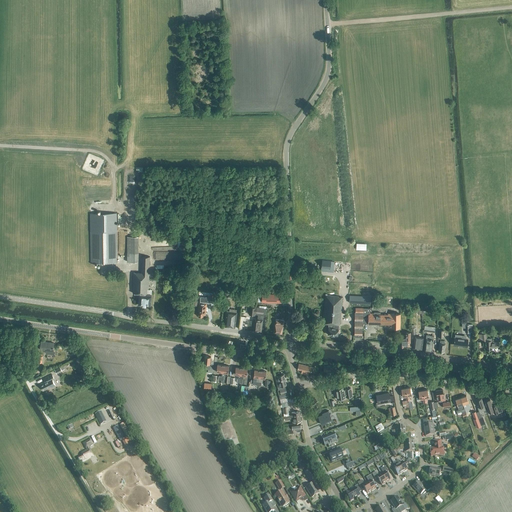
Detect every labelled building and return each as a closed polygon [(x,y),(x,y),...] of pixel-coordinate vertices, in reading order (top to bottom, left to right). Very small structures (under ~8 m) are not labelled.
[(117,263),(116,232),(116,213),(90,214),(91,263),(117,263)] [(141,260),(140,234),(129,234),(130,260),(141,260)] [(339,256),(341,241),(303,236),(301,251),(333,255),(334,251),(337,251),(336,255),(339,256)] [(151,306),(151,295),(148,294),(148,290),(150,257),(142,256),(141,273),(133,273),(132,293),(139,294),(138,305),(151,306)] [(322,260),(321,271),(333,272),(334,262),(322,260)] [(281,302),(281,295),(279,294),(262,294),(262,302),(281,302)] [(340,325),(343,297),(339,297),(339,296),(327,295),(327,294),(326,294),(323,323),(329,324),(328,334),(338,335),(339,324),(340,325)] [(207,303),(206,303),(210,303),(210,300),(210,296),(206,296),(206,298),(200,298),(200,303),(199,302),(198,310),(199,310),(198,316),(203,317),(203,315),(205,315),(207,303)] [(256,307),(250,307),(249,314),(255,315),(255,314),(258,314),(258,319),(255,318),(253,330),(261,331),(263,313),(265,313),(266,307),(263,307),(264,306),(260,306),(260,308),(256,307)] [(355,313),(354,337),(362,337),(362,324),(362,317),(363,308),(356,308),(356,313),(355,313)] [(363,308),(362,317),(369,317),(369,323),(392,324),(391,327),(400,327),(400,314),(388,314),(388,315),(380,315),(380,313),(374,313),(374,314),(370,313),(370,309),(363,309),(363,308)] [(235,327),(237,312),(227,311),(225,326),(235,327)] [(282,333),(284,320),(276,319),(274,332),(282,333)] [(400,337),(400,346),(404,346),(410,346),(410,342),(410,338),(410,332),(406,332),(406,338),(400,337)] [(492,348),(499,347),(499,342),(492,342),(491,338),(486,339),(486,334),(481,334),(482,341),(485,341),(486,350),(492,350),(492,348)] [(432,350),(434,336),(429,336),(429,335),(426,335),(424,349),(432,350)] [(455,338),(454,345),(466,347),(467,339),(464,339),(465,336),(461,336),(455,335),(455,338)] [(413,348),(422,349),(423,338),(415,337),(413,348)] [(54,350),(53,350),(54,343),(41,341),(40,349),(46,350),(46,352),(46,353),(53,354),(55,353),(55,351),(54,350)] [(210,364),(211,356),(208,356),(207,356),(206,355),(205,356),(204,356),(204,363),(206,364),(206,369),(208,369),(208,372),(212,373),(213,364),(210,364)] [(311,373),(312,367),(298,364),(297,370),(299,370),(298,373),(308,375),(309,372),(311,373)] [(222,372),(222,376),(221,380),(224,380),(225,373),(228,373),(229,366),(223,365),(222,372)] [(247,368),(242,368),(239,383),(242,383),(243,375),(246,376),(247,368)] [(281,394),(287,392),(286,388),(285,388),(284,385),(286,385),(284,374),(276,376),(279,390),(280,390),(281,394)] [(51,388),(55,386),(53,380),(54,379),(52,375),(44,379),(45,382),(40,384),(43,390),(50,387),(51,388)] [(335,388),(337,399),(352,396),(351,388),(345,389),(346,390),(344,390),(343,387),(340,388),(340,387),(335,388)] [(444,394),(443,394),(442,389),(436,390),(437,395),(436,395),(437,401),(445,400),(444,394)] [(391,403),(394,402),(393,396),(390,397),(389,393),(376,395),(378,403),(390,401),(391,403)] [(471,408),(469,402),(466,396),(461,398),(465,408),(466,412),(466,413),(467,412),(468,410),(471,408)] [(463,409),(465,408),(461,398),(455,399),(458,406),(461,405),(462,406),(463,409)] [(486,410),(484,406),(481,398),(476,400),(479,408),(478,408),(480,414),(482,413),(482,411),(486,410)] [(484,401),(487,409),(488,413),(493,411),(495,414),(498,413),(496,407),(493,408),(492,407),(493,407),(490,399),(484,401)] [(322,425),(333,420),(330,414),(329,414),(328,411),(322,413),(323,414),(318,416),(322,425)] [(95,415),(100,425),(106,422),(101,412),(95,415)] [(300,428),(301,428),(300,423),(288,424),(288,426),(287,426),(287,430),(288,429),(288,430),(289,430),(289,435),(293,434),(293,429),(296,429),(296,431),(297,431),(300,431),(301,430),(300,428)] [(333,434),(321,438),(324,446),(336,441),(333,434)] [(125,447),(134,442),(131,436),(122,440),(125,447)] [(86,449),(87,450),(81,453),(82,455),(78,458),(80,461),(81,462),(93,456),(89,447),(93,445),(90,439),(83,443),(86,449)] [(434,448),(430,449),(431,457),(444,455),(443,447),(441,447),(441,440),(433,441),(434,446),(434,448)] [(332,462),(344,457),(342,452),(341,452),(339,448),(328,452),(330,457),(332,462)] [(393,463),(395,466),(393,468),(398,476),(403,473),(396,462),(393,457),(390,459),(393,463)] [(300,469),(306,467),(305,463),(303,464),(301,458),(297,460),(300,469)] [(398,460),(396,462),(403,473),(407,470),(402,462),(400,463),(398,460)] [(381,474),(386,483),(390,480),(386,473),(388,472),(385,467),(381,469),(383,473),(381,474)] [(430,468),(429,475),(439,477),(440,470),(430,468)] [(386,483),(381,474),(379,476),(376,472),(372,474),(375,480),(377,478),(382,486),(386,483)] [(366,483),(371,492),(376,489),(371,482),(374,481),(370,475),(366,478),(368,482),(366,483)] [(284,488),(280,481),(276,484),(280,490),(284,488)] [(362,491),(364,489),(367,494),(371,492),(366,483),(364,485),(362,481),(357,483),(362,491)] [(420,484),(418,482),(413,487),(420,495),(426,490),(427,492),(430,489),(431,490),(423,481),(420,484)] [(312,498),(319,494),(313,483),(305,488),(312,498)] [(355,488),(350,491),(355,499),(360,496),(358,493),(361,491),(357,485),(354,487),(355,488)] [(302,498),(305,496),(300,487),(291,493),(296,502),(300,500),(302,501),(302,498)] [(350,491),(348,492),(346,490),(343,492),(344,495),(345,494),(350,502),(355,499),(350,491)] [(288,503),(282,492),(275,496),(282,507),(288,503)] [(441,503),(445,500),(440,494),(435,497),(441,503)] [(262,506),(265,511),(271,511),(274,511),(270,503),(273,501),(269,496),(264,499),(266,503),(266,504),(262,506)] [(402,506),(403,506),(397,497),(391,501),(395,508),(392,510),(393,511),(402,511),(405,510),(402,506)]
